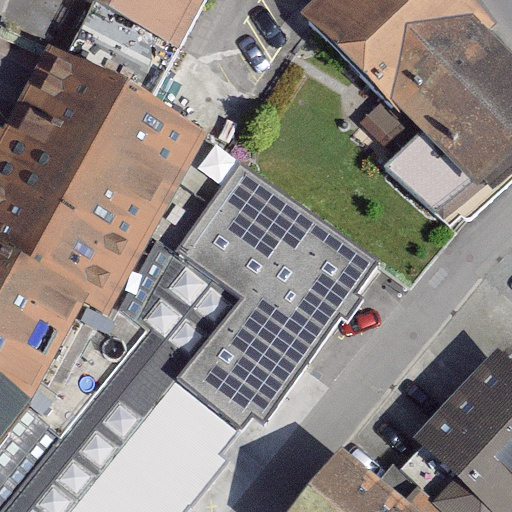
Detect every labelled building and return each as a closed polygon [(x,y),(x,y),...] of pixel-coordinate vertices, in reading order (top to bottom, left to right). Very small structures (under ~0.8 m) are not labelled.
[(80,0),(170,50),(197,0),(80,0)] [(478,0),(317,0),(300,17),(472,190),(511,150),(511,61),(472,21),(486,7),(478,0)] [(110,314),(204,137),(34,54),(0,120),(0,254),(90,304),(110,314)] [(133,326),(251,403),(371,266),(204,137),(110,314),(133,326)] [(90,304),(0,254),(0,395),(13,407),(90,304)] [(0,511),(165,511),(251,403),(133,326),(0,504),(0,511)] [(511,511),(511,368),(493,350),(406,443),(480,511),(511,511)] [(0,428),(13,407),(0,395),(0,428)] [(406,511),(327,453),(282,511),(406,511)]
